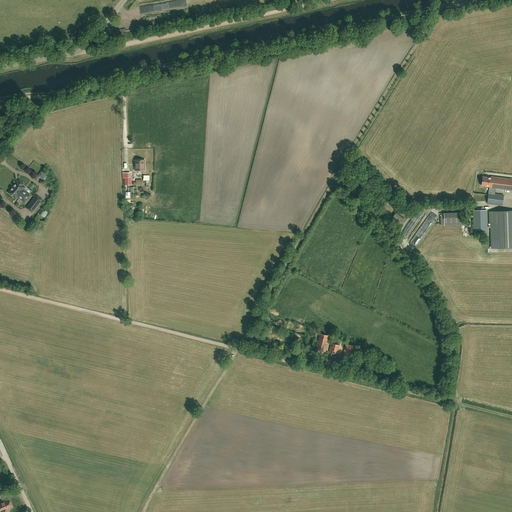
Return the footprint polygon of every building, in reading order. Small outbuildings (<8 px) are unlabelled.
[(134,160),(134,163),(134,170),(144,170),(144,160),(134,160)] [(43,172),(39,177),(45,181),(49,176),(43,172)] [(122,173),(122,186),(131,185),(130,173),(122,173)] [(511,190),(511,184),(511,179),(491,176),(491,178),(482,177),(481,185),(489,186),(487,203),(502,205),(503,195),(494,194),(495,188),(511,190)] [(24,201),(27,198),(30,194),(24,190),(23,190),(22,189),(24,186),(22,184),(23,183),(23,182),(20,180),(18,180),(18,181),(17,180),(14,184),(8,192),(16,197),(18,195),(19,196),(18,196),(24,201)] [(36,194),(26,207),(32,211),(42,199),(36,194)] [(45,212),(42,210),(39,214),(45,218),(49,213),(46,210),(45,212)] [(488,233),(487,210),(473,210),(474,234),(488,233)] [(489,223),(491,223),(492,248),(511,247),(511,210),(489,211),(489,223)] [(444,225),(464,225),(464,213),(444,213),(444,225)] [(326,343),(328,336),(320,334),(318,341),(317,341),(315,349),(325,351),(327,343),(326,343)] [(339,345),(334,344),(334,341),(332,341),(331,343),(329,352),(337,354),(339,345)] [(351,357),(354,346),(346,344),(343,355),(351,357)] [(307,360),(309,350),(294,347),(292,356),(307,360)] [(360,366),(360,365),(363,359),(358,357),(355,363),(360,366)] [(336,368),(337,361),(329,359),(328,366),(336,368)] [(0,503),(0,511),(6,511),(6,510),(12,507),(9,500),(0,503)]
